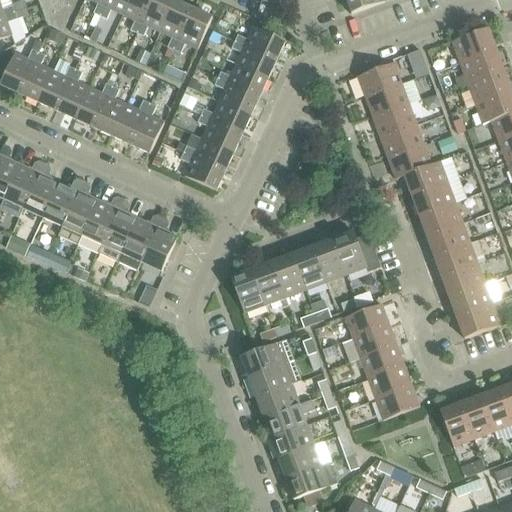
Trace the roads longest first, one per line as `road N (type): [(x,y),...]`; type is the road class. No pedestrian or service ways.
road 1 (residential): [(233,226),(195,318),(263,511)]
road 2 (residential): [(511,352),(440,380),(374,208)]
road 3 (residential): [(233,226),(0,115)]
road 4 (residential): [(505,0),(319,71)]
road 5 (residential): [(319,71),(301,81),(233,226)]
